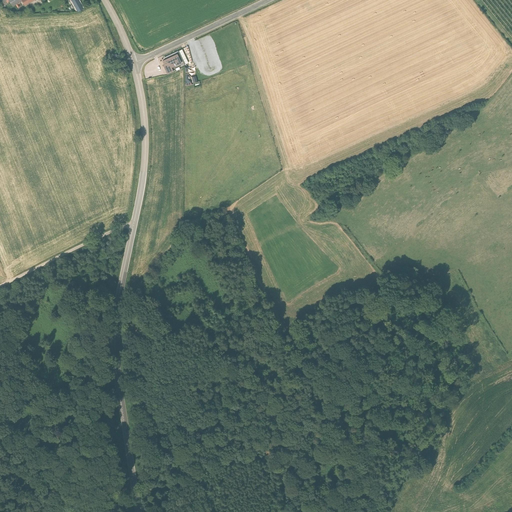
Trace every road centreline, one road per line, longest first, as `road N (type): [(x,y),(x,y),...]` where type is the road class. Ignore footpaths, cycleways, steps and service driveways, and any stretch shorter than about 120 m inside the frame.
road 1 (secondary): [(137,511),(114,351),(133,221)]
road 2 (secondary): [(133,221),(144,158),(133,62)]
road 3 (tertiary): [(133,62),(267,0)]
road 4 (unclassified): [(133,221),(0,285)]
